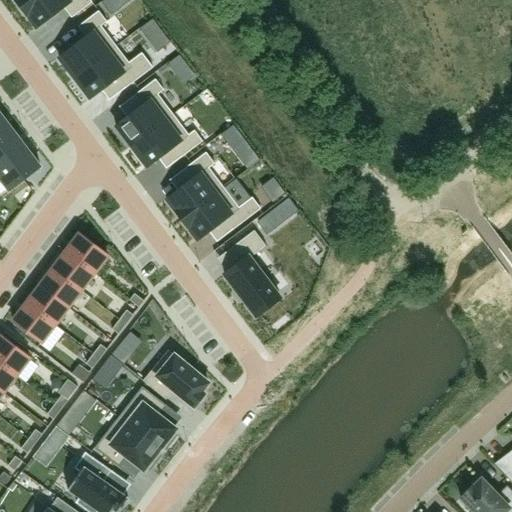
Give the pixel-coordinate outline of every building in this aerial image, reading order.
[(30,0),(21,8),(28,17),(37,28),(64,8),(72,18),(92,2),(90,0),(30,0)] [(86,37),(59,57),(75,78),(116,46),(101,26),(107,22),(98,11),(78,27),(86,37)] [(164,34),(153,43),(159,51),(170,42),(164,34)] [(116,46),(75,78),(91,99),(101,91),(117,78),(125,89),(153,67),(142,53),(129,63),(116,46)] [(168,63),(177,74),(188,66),(179,55),(168,63)] [(127,117),(116,126),(131,146),(173,115),(158,94),(164,90),(155,79),(135,95),(143,105),(127,117)] [(0,141),(14,131),(1,114),(0,114),(0,141)] [(173,115),(131,146),(147,167),(159,159),(174,147),(182,157),(203,141),(194,130),(189,135),(173,115)] [(260,160),(241,136),(233,126),(221,135),(229,146),(247,169),(260,160)] [(14,131),(0,141),(0,168),(27,148),(14,131)] [(27,148),(0,168),(0,180),(8,191),(41,166),(27,148)] [(178,190),(166,199),(175,210),(182,220),(224,188),(209,168),(215,164),(206,152),(186,168),(193,178),(178,190)] [(279,185),(266,195),(272,203),(285,193),(279,185)] [(224,188),(182,220),(189,229),(198,240),(209,232),(225,220),(233,230),(261,209),(252,197),(239,207),(224,188)] [(267,233),(276,226),(267,215),(258,221),(267,233)] [(254,231),(223,254),(234,268),(228,273),(225,275),(236,291),(243,301),(244,300),(256,316),(280,297),(250,258),(266,246),(254,231)] [(80,234),(66,252),(95,273),(108,256),(80,234)] [(66,252),(53,269),(81,291),(94,273),(66,252)] [(53,269),(40,286),(68,308),(81,291),(53,269)] [(40,286),(27,303),(55,325),(68,308),(40,286)] [(135,293),(130,300),(139,308),(144,301),(135,293)] [(27,303),(13,321),(41,343),(55,325),(27,303)] [(127,310),(120,320),(126,325),(134,315),(127,310)] [(120,320),(112,329),(119,334),(126,325),(120,320)] [(2,336),(0,338),(0,363),(16,376),(30,358),(2,336)] [(101,345),(93,354),(100,359),(107,350),(101,345)] [(119,346),(112,354),(125,363),(131,356),(119,346)] [(168,350),(143,381),(166,400),(174,390),(194,407),(204,394),(201,391),(208,383),(168,350)] [(93,354),(86,363),(92,368),(100,359),(93,354)] [(111,355),(105,363),(117,372),(123,364),(111,355)] [(0,363),(0,390),(3,393),(16,376),(0,363)] [(142,386),(118,417),(160,450),(163,447),(166,450),(177,436),(174,433),(177,429),(159,416),(167,406),(142,386)] [(84,391),(57,426),(69,434),(95,399),(84,391)] [(62,396),(55,405),(61,410),(68,401),(62,396)] [(55,405),(47,414),(54,419),(61,410),(55,405)] [(118,417),(94,448),(119,467),(127,457),(144,471),(147,467),(150,469),(161,455),(158,453),(160,450),(118,417)] [(36,430),(29,439),(35,444),(42,435),(36,430)] [(29,439),(21,448),(27,454),(35,444),(29,439)] [(116,511),(118,511),(128,498),(127,497),(104,481),(111,471),(86,453),(75,468),(80,471),(67,490),(69,491),(80,498),(78,501),(77,501),(76,503),(89,511),(96,511),(98,511),(99,511),(111,511),(113,510),(116,511)] [(511,455),(509,453),(494,464),(511,481),(511,455)] [(16,456),(8,466),(14,471),(22,462),(16,456)] [(472,486),(460,498),(471,509),(469,511),(468,511),(511,511),(511,490),(501,500),(481,479),(473,487),(472,486)] [(79,511),(57,497),(47,511),(79,511)]
